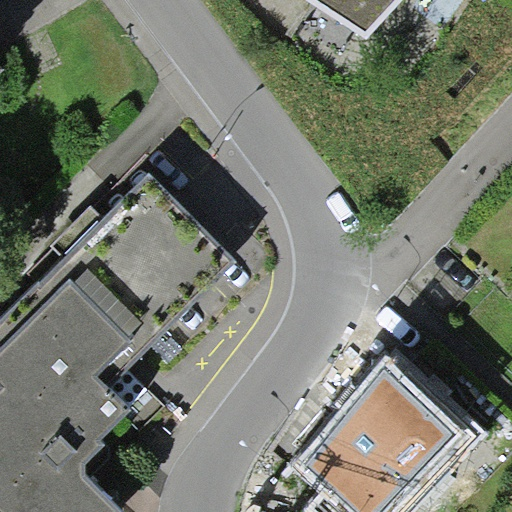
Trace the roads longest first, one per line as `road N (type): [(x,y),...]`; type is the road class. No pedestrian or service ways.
road 1 (residential): [(168,0),(320,200),(335,240),(336,281)]
road 2 (residential): [(336,281),(325,319),(220,456),(201,489),(199,511)]
road 3 (residential): [(511,123),(372,266),(336,281)]
